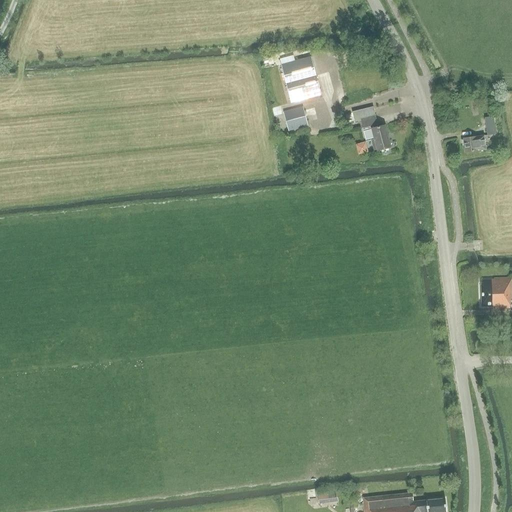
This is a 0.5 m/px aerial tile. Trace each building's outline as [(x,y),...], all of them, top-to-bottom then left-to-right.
[(291,103),(321,95),(311,57),(281,65),(291,103)] [(289,131),(308,126),(303,107),(284,112),(289,131)] [(376,115),(361,119),(366,143),(371,141),(373,151),(377,150),(377,151),(391,147),(385,125),(379,127),(376,115)] [(485,121),(487,135),(496,134),(494,120),(493,117),(485,118),(485,121)] [(465,153),(486,150),(484,136),(463,139),(465,153)] [(510,300),(511,300),(511,278),(494,278),(494,280),(481,280),(481,283),(482,306),(494,306),(494,309),(510,308),(510,300)] [(318,494),(319,504),(338,502),(337,492),(318,494)] [(446,511),(445,499),(413,502),(412,493),(363,498),(364,511),(446,511)]
